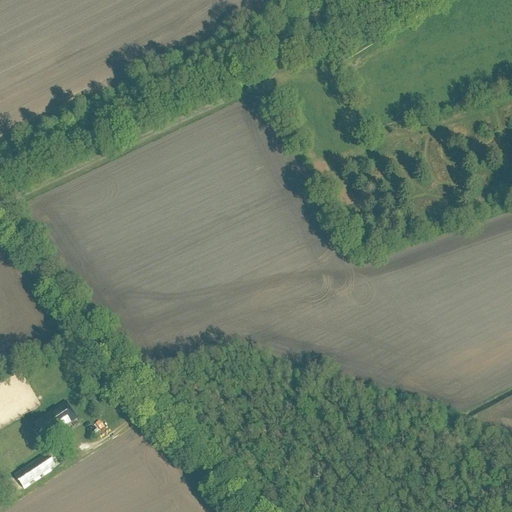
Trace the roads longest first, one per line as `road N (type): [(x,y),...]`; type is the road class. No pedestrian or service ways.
road 1 (tertiary): [(240,511),(0,213)]
road 2 (track): [(203,470),(216,462),(342,511)]
